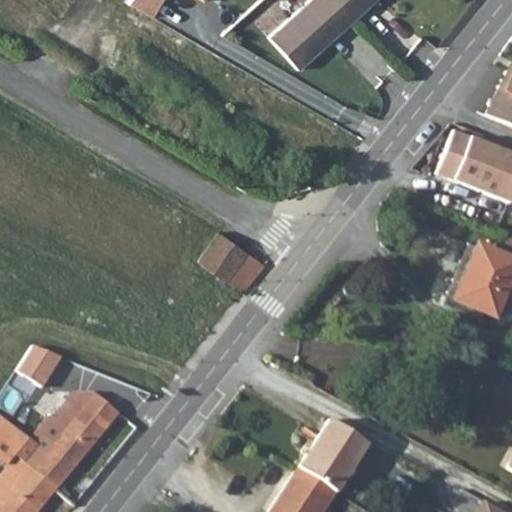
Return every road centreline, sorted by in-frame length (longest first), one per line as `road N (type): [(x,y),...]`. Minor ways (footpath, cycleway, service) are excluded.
road 1 (unclassified): [(0,76),(301,259)]
road 2 (tertiary): [(502,0),(301,259)]
road 3 (tertiary): [(301,259),(103,511)]
road 4 (unknown): [(233,346),(458,479)]
road 5 (unknown): [(384,151),(186,20)]
